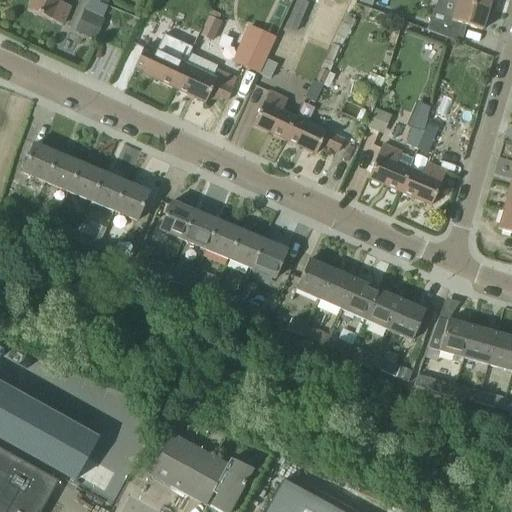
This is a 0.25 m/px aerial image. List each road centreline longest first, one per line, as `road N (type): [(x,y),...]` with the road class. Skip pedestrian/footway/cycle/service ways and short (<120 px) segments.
road 1 (residential): [(0,61),(450,263)]
road 2 (residential): [(450,263),(511,56)]
